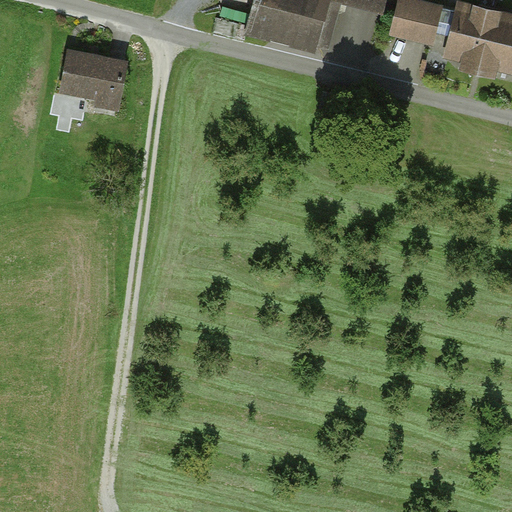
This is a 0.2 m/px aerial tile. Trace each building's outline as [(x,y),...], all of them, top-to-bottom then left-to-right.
[(247,27),(252,0),(233,0),(228,23),(247,27)] [(257,0),(249,33),(325,53),(338,0),(345,0),(384,10),(386,0),(257,0)] [(443,6),(417,0),(400,0),(392,35),(433,46),(443,6)] [(511,13),(464,1),(450,54),(511,69),(511,13)] [(130,60),(70,50),(62,93),(122,104),(130,60)]
